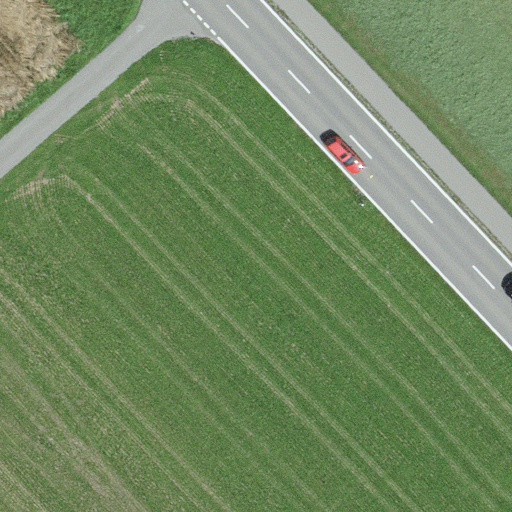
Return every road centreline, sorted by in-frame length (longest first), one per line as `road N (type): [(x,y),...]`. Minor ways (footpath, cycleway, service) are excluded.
road 1 (secondary): [(511,310),(219,0)]
road 2 (track): [(195,0),(0,161)]
